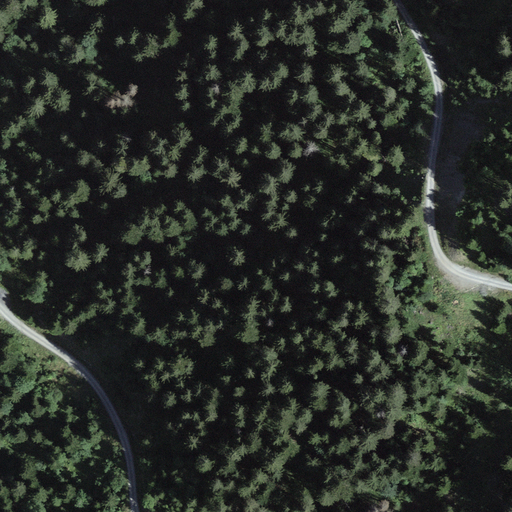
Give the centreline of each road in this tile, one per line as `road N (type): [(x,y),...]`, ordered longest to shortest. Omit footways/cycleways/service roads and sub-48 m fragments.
road 1 (track): [(396,0),(437,77),(427,184),(434,243),(466,274),(511,286)]
road 2 (track): [(135,511),(129,461),(104,397),(73,361),(0,304)]
